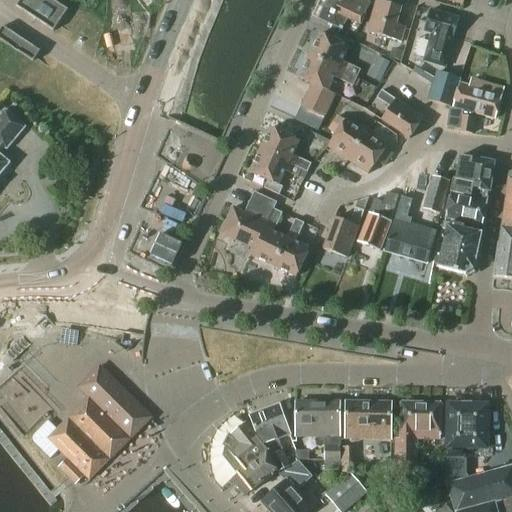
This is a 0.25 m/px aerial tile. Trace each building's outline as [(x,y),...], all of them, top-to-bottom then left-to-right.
[(53,0),(21,0),(21,1),(17,7),(54,32),(69,10),(53,0)] [(341,28),(344,21),(359,27),(369,5),(359,0),(328,0),(321,19),(341,28)] [(401,41),(405,27),(396,25),(401,8),(377,2),(368,32),(401,41)] [(424,33),(430,35),(423,62),(446,69),(459,19),(430,11),(424,33)] [(3,27),(0,31),(0,40),(34,63),(41,52),(3,27)] [(309,56),(357,79),(361,72),(342,63),(350,48),(320,34),(309,56)] [(403,53),(392,49),(389,59),(400,62),(403,53)] [(312,84),(328,92),(334,78),(340,81),(353,88),(357,79),(309,56),(299,78),(312,84)] [(385,73),(390,63),(379,58),(374,68),(385,73)] [(436,74),(428,102),(451,109),(459,81),(436,74)] [(452,108),(451,108),(451,109),(448,127),(459,131),(471,135),(472,135),(476,114),(495,119),(503,89),(472,80),(470,88),(459,84),(452,108)] [(328,92),(312,84),(301,107),(324,118),(335,95),(328,92)] [(423,118),(382,91),(377,98),(391,107),(382,121),(409,139),(423,118)] [(0,174),(9,164),(5,161),(0,156),(0,154),(5,148),(7,149),(25,128),(5,111),(0,117),(0,174)] [(349,162),(369,131),(362,126),(359,130),(338,116),(328,130),(337,136),(329,148),(349,162)] [(294,167),(301,170),(307,173),(311,164),(292,156),(299,141),(271,128),(261,151),(294,166),(294,167)] [(376,136),(369,131),(349,162),(369,175),(377,163),(384,168),(393,154),(373,141),(376,136)] [(330,142),(317,137),(316,141),(328,146),(330,142)] [(298,178),(301,170),(294,167),(294,166),(261,151),(251,174),(268,181),(265,189),(279,196),(283,188),(279,186),(285,172),(298,178)] [(453,180),(451,193),(452,194),(470,197),(472,189),(489,192),(494,163),(459,157),(455,180),(453,180)] [(424,210),(441,215),(450,182),(433,178),(424,210)] [(511,179),(509,179),(506,201),(503,221),(501,236),(500,241),(496,271),(499,277),(511,279),(511,179)] [(268,223),(274,210),(277,204),(253,193),(244,213),(233,208),(221,235),(256,251),(269,223),(268,223)] [(391,222),(398,196),(387,193),(383,204),(374,201),(359,244),(380,251),(390,222),(391,222)] [(486,201),(487,199),(470,197),(452,194),(447,219),(482,226),(487,201),(486,201)] [(324,250),(347,258),(364,212),(356,209),(350,224),(335,219),(324,250)] [(283,214),(274,210),(268,223),(269,223),(256,251),(252,258),(274,268),(288,239),(288,238),(274,232),(283,214)] [(296,220),(288,238),(288,239),(274,268),(296,278),(309,248),(296,242),(304,224),(296,220)] [(428,265),(437,233),(394,221),(385,252),(428,265)] [(435,264),(439,265),(438,269),(467,276),(472,272),(481,234),(464,230),(465,227),(443,222),(442,229),(448,231),(445,248),(439,247),(435,264)] [(88,399),(68,419),(109,461),(150,418),(99,367),(78,389),(88,399)] [(296,403),(296,437),(298,438),(300,438),(301,438),(303,438),(304,438),(305,438),(307,438),(308,438),(321,438),(330,438),(333,438),(335,438),(338,438),(339,438),(340,438),(340,431),(340,420),(340,417),(340,414),(340,403),(331,403),(327,403),(296,403)] [(279,474),(280,476),(290,467),(289,465),(279,440),(290,435),(285,421),(290,419),(285,407),(279,405),(251,417),(257,434),(260,444),(272,455),(270,456),(276,471),(279,474)] [(391,440),(392,406),(346,405),(346,439),(391,440)] [(397,441),(397,468),(417,468),(417,441),(440,441),(440,406),(403,406),(403,441),(397,441)] [(486,450),(488,407),(448,406),(447,460),(444,459),(443,486),(448,486),(465,481),(466,460),(464,460),(464,449),(486,450)] [(41,416),(21,432),(48,466),(54,461),(59,467),(59,468),(76,485),(84,476),(89,481),(109,461),(68,419),(52,434),(50,433),(53,431),(41,416)] [(272,455),(260,444),(245,425),(232,437),(228,436),(223,447),(225,447),(223,457),(238,475),(232,480),(246,497),(276,471),(270,456),(272,455)] [(341,462),(340,446),(329,446),(325,446),(325,462),(341,462)] [(357,448),(341,448),(342,472),(357,472),(357,448)] [(290,467),(280,476),(286,483),(263,503),(270,511),(306,511),(310,509),(296,492),(313,478),(297,459),(289,465),(290,467)] [(511,511),(511,467),(465,481),(448,486),(455,511),(511,511)] [(350,475),(326,496),(339,511),(346,511),(367,494),(350,475)]
